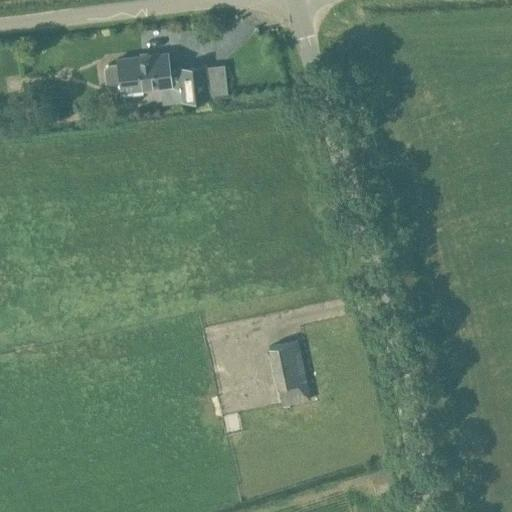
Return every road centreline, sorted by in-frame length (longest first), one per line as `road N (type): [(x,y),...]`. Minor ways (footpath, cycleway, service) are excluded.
road 1 (unclassified): [(424,511),(405,394),(292,0)]
road 2 (unclassified): [(0,22),(187,0)]
